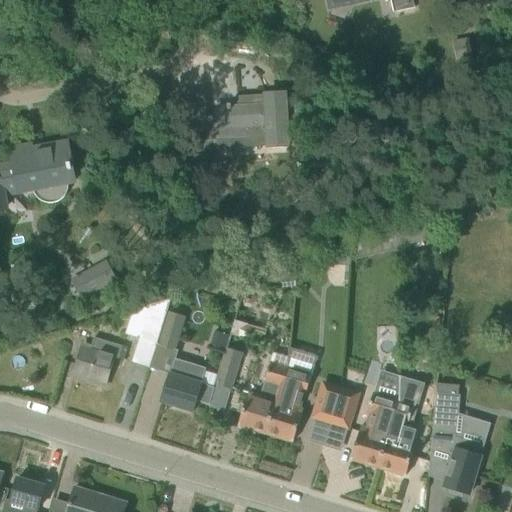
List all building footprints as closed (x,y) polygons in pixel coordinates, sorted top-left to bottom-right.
[(410,5),(408,0),(352,0),(353,4),(370,0),(390,0),(392,9),(410,5)] [(468,39),(453,42),(457,61),(472,59),(468,39)] [(436,66),(430,74),(442,84),(448,76),(436,66)] [(236,98),(237,107),(231,107),(230,105),(227,105),(227,107),(216,108),(217,128),(213,128),(214,142),(267,138),(268,147),(288,145),(286,114),(285,94),(265,95),(265,96),(236,98)] [(185,130),(209,128),(208,116),(184,118),(185,130)] [(14,165),(0,167),(0,210),(9,209),(6,196),(33,191),(35,196),(38,199),(41,201),(45,202),(49,203),(53,203),(57,201),(61,199),(64,197),(66,193),(67,189),(68,185),(74,184),(67,144),(31,151),(30,147),(11,150),(14,165)] [(416,220),(401,224),(401,247),(422,241),(416,220)] [(401,247),(401,224),(349,238),(350,260),(401,247)] [(101,263),(77,276),(89,297),(112,284),(101,263)] [(149,305),(139,339),(156,345),(163,323),(167,310),(170,299),(149,305)] [(167,310),(163,323),(164,323),(157,346),(174,352),(185,317),(169,311),(167,310)] [(80,353),(75,373),(80,374),(79,376),(92,380),(90,384),(104,388),(113,357),(118,359),(122,345),(93,337),(90,345),(83,343),(80,353)] [(214,385),(231,390),(242,352),(225,347),(214,385)] [(169,375),(160,402),(193,412),(196,401),(209,405),(214,389),(201,385),(205,369),(174,359),(170,375),(169,375)] [(265,433),(274,404),(275,402),(280,387),(285,368),(286,366),(270,361),(260,395),(248,391),(238,425),(265,433)] [(297,408),(302,393),(305,394),(311,376),(285,368),(280,387),(275,402),(265,433),(293,442),(303,410),(297,408)] [(350,459),(378,468),(406,379),(389,374),(382,397),(374,395),(368,413),(372,414),(367,429),(362,427),(350,459)] [(406,379),(378,468),(405,476),(416,441),(408,439),(412,424),(408,422),(414,405),(413,404),(419,383),(406,379)] [(340,390),(323,384),(313,419),(330,424),(340,390)] [(330,424),(347,429),(358,395),(340,390),(330,424)] [(469,495),(484,445),(456,436),(460,396),(436,394),(431,449),(453,456),(444,487),(450,489),(449,493),(461,497),(462,493),(469,495)] [(10,501),(5,500),(1,511),(36,511),(37,510),(44,487),(17,479),(10,501)] [(123,511),(126,503),(106,497),(105,499),(96,496),(96,494),(74,487),(66,511),(123,511)]
